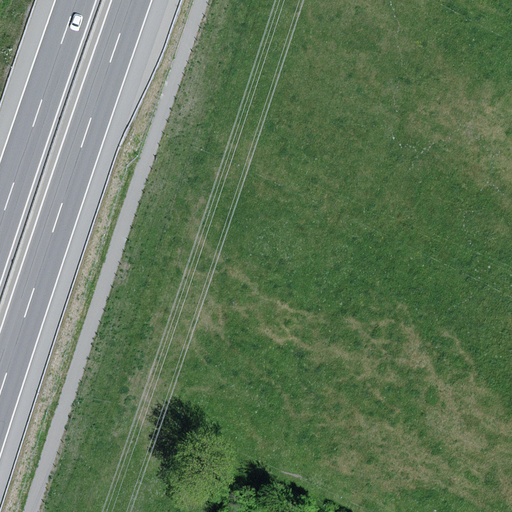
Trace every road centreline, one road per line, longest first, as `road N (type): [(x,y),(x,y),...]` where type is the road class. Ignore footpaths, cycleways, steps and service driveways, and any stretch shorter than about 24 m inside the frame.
road 1 (track): [(203,0),(31,511)]
road 2 (motorway): [(0,392),(130,0)]
road 3 (motorway): [(75,0),(0,224)]
